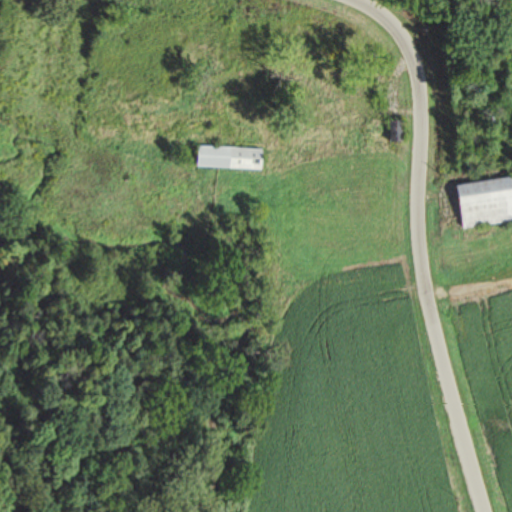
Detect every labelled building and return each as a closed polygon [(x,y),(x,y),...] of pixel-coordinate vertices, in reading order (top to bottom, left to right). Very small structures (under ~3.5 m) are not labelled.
[(488,76),(508,76),(508,67),(488,67),(488,76)] [(313,111),(340,111),(340,93),(329,93),(329,84),(313,84),(313,111)] [(389,120),(389,142),(402,142),(402,120),(389,120)] [(261,169),(262,148),(197,146),(196,167),(261,169)] [(370,213),(388,213),(388,162),(370,162),(370,213)] [(511,177),(456,184),(461,227),(511,221),(511,177)]
